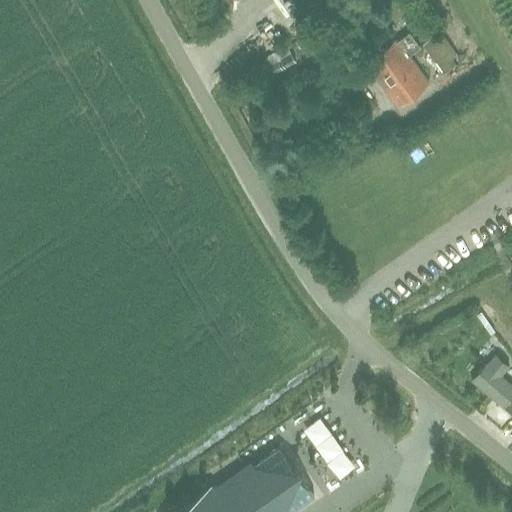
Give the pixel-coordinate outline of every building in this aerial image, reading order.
[(422,44),(443,74),(462,61),(440,31),(422,44)] [(396,40),(376,54),(388,71),(397,65),(409,81),(421,71),(409,55),(419,47),(409,33),(397,42),(396,40)] [(351,70),(361,63),(347,43),(337,50),(351,70)] [(388,71),(376,54),(366,62),(398,106),(429,83),(421,71),(409,81),(397,65),(388,71)] [(511,385),(500,376),(508,366),(495,355),(488,364),(486,363),(472,380),(504,406),(511,412),(511,385)] [(290,511),(314,496),(279,445),(213,491),(210,486),(172,511),(290,511)]
